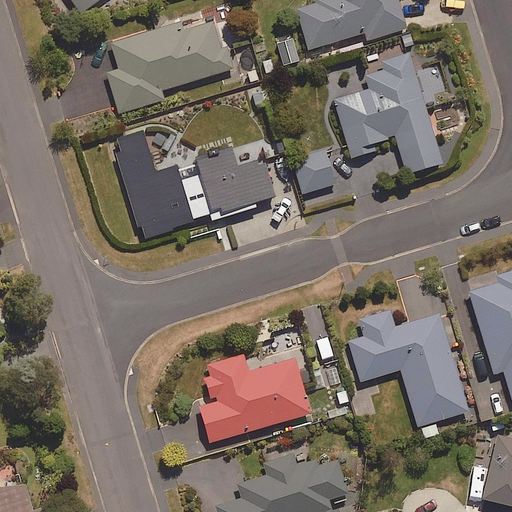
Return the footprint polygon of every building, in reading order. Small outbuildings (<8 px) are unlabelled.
[(71,0),(79,11),(95,0),(71,0)] [(312,0),(313,1),(292,8),(305,49),(362,31),(365,43),(406,30),(396,0),(312,0)] [(218,48),(210,21),(181,30),(179,22),(109,43),(117,68),(106,71),(119,113),(162,99),(160,90),(231,68),(224,47),(218,48)] [(404,173),(440,162),(406,51),(375,60),(378,70),(363,75),(368,91),(333,102),(349,157),(372,150),(369,143),(393,136),(404,173)] [(208,215),(209,220),(255,205),(254,201),(272,195),(262,166),(259,156),(234,165),(228,147),(192,159),(197,174),(178,180),(173,165),(152,172),(138,131),(108,141),(140,237),(191,220),(208,215)] [(301,194),(333,183),(322,149),(290,160),(301,194)] [(511,269),(492,276),(493,281),(466,289),(492,374),(502,371),(511,403),(511,402),(511,269)] [(436,314),(393,327),(387,310),(357,320),(362,336),(346,341),(359,381),(399,369),(420,439),(437,433),(433,421),(466,410),(436,314)] [(291,356),(245,370),(241,354),(203,365),(206,377),(202,378),(209,401),(195,405),(206,442),(307,413),(291,356)] [(486,463),(473,460),(467,490),(480,493),(479,499),(511,505),(511,438),(492,434),(486,463)] [(323,500),(345,493),(335,460),(313,467),(311,461),(296,466),(291,451),(259,461),(264,475),(235,484),(239,498),(204,508),(205,511),(319,511),(326,510),(323,500)] [(0,511),(48,511),(34,471),(0,483),(0,511)]
